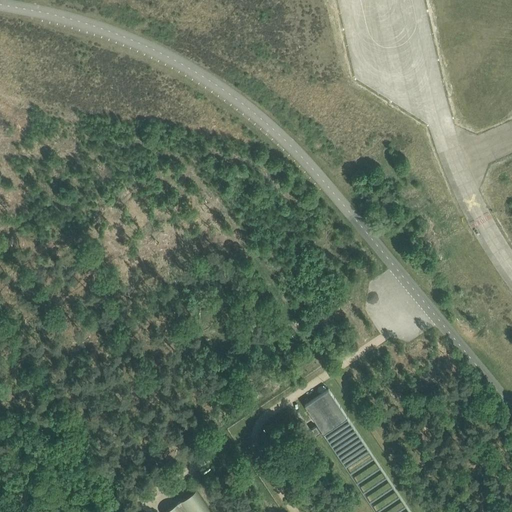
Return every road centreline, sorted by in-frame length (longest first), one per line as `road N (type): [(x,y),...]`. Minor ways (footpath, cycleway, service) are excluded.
road 1 (unclassified): [(0,4),(128,38),(230,94),(317,174),(428,307)]
road 2 (unclassified): [(295,511),(260,459),(255,430),(428,307)]
road 3 (unclassified): [(428,307),(511,408)]
